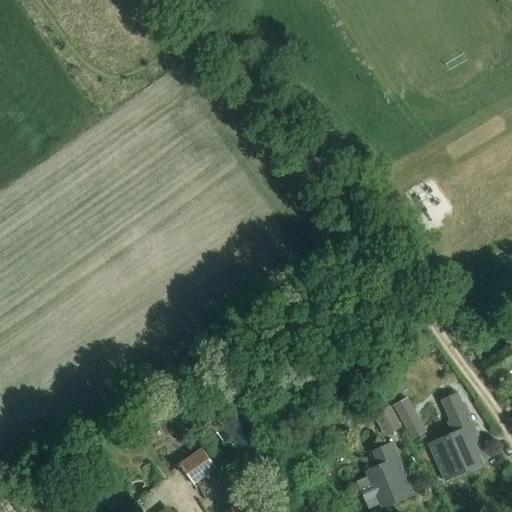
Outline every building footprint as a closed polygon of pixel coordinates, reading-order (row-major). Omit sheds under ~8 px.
[(482,362),(493,380),(511,368),(511,347),(511,345),(482,362)] [(219,387),(202,398),(211,411),(228,400),(219,387)] [(459,393),(441,401),(450,421),(448,422),(453,434),(429,445),(446,482),(482,466),(473,446),(480,443),(459,393)] [(259,421),(250,407),(245,401),(221,417),(225,424),(224,425),(249,460),(267,448),(252,426),(259,421)] [(410,403),(396,410),(405,428),(419,421),(410,403)] [(403,428),(391,405),(374,414),(386,436),(403,428)] [(173,408),(166,413),(171,419),(178,414),(173,408)] [(110,441),(102,448),(105,452),(109,457),(117,451),(113,445),(110,441)] [(311,463),(322,455),(313,442),(302,450),(311,463)] [(371,452),(378,467),(365,473),(368,478),(359,482),(370,508),(379,505),(382,510),(408,499),(399,478),(406,475),(392,443),(371,452)] [(181,464),(195,484),(216,469),(203,449),(181,464)] [(105,480),(64,508),(67,511),(96,511),(117,497),(105,480)] [(251,511),(244,501),(226,511),(251,511)]
